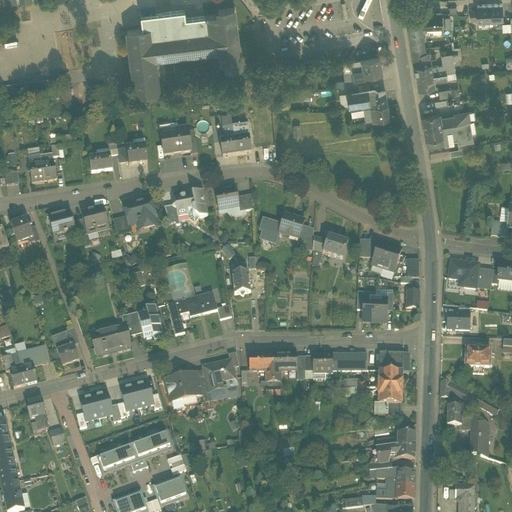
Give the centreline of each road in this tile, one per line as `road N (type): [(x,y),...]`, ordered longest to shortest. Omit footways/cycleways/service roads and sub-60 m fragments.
road 1 (residential): [(0,208),(269,172),(430,243)]
road 2 (residential): [(58,387),(229,344),(430,339)]
road 3 (tertiary): [(430,243),(392,0)]
road 4 (tertiary): [(424,511),(430,339)]
